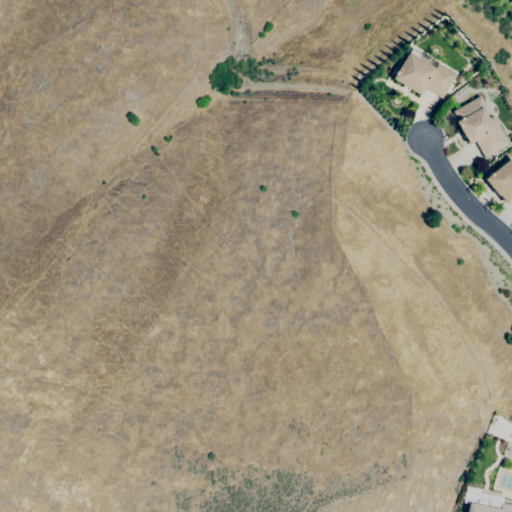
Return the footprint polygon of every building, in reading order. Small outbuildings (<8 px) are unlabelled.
[(441,98),(424,87),(419,96),(391,78),(394,74),(393,73),(394,71),(395,72),(407,52),(408,52),(410,49),(419,54),(417,58),(434,69),(437,63),(456,74),(441,98)] [(460,84),(455,80),(459,73),(465,77),(460,84)] [(484,158),(474,141),(467,144),(454,121),(457,120),(452,111),(479,96),(485,106),(481,108),(487,118),(492,116),(508,144),(484,158)] [(511,198),(505,204),(498,195),(497,196),(483,179),(489,175),(488,174),(490,173),(510,157),(511,159),(511,198)] [(466,511),(469,502),(476,504),(477,500),(488,502),(487,507),(499,509),(500,503),(511,505),(511,511),(466,511)]
